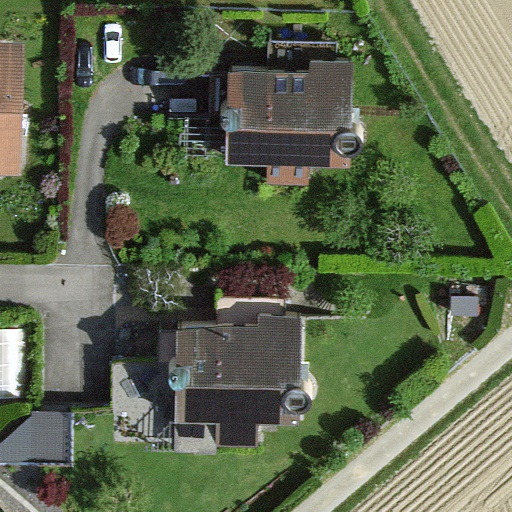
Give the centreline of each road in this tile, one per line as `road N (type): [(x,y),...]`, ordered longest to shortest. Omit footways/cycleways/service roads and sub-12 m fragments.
road 1 (unclassified): [(308,511),(511,339)]
road 2 (track): [(384,0),(511,207)]
